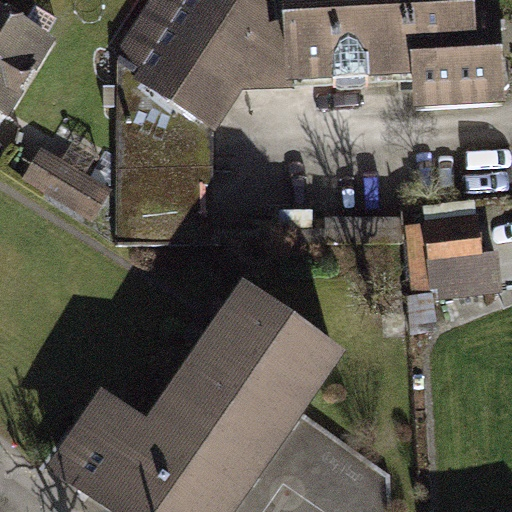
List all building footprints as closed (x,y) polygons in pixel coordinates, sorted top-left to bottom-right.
[(300,33),(298,2),(295,0),(168,0),(121,72),(217,142),(300,33)] [(298,0),(298,2),(300,33),(303,95),(424,89),(425,115),(504,112),(499,22),(480,22),(478,0),(298,0)] [(0,122),(5,125),(49,53),(0,23),(0,122)] [(217,142),(121,72),(120,245),(216,245),(217,142)] [(44,161),(27,190),(86,226),(104,197),(44,161)] [(412,241),(427,327),(502,315),(487,228),(412,241)] [(110,408),(58,483),(100,511),(259,511),(354,372),(253,304),(159,442),(110,408)]
